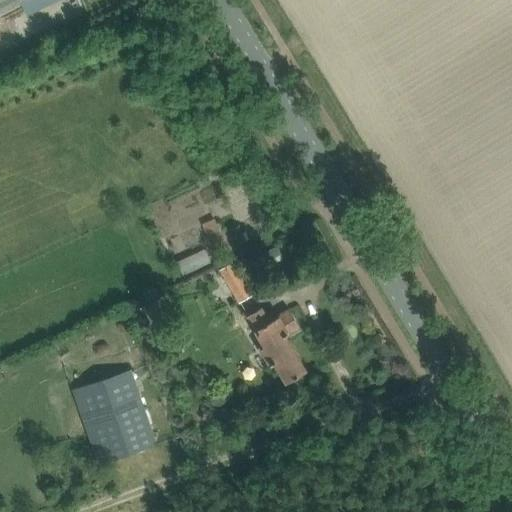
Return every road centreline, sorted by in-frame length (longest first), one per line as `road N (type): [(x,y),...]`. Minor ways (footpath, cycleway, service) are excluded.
road 1 (tertiary): [(511,485),(218,0)]
road 2 (track): [(80,511),(423,383)]
